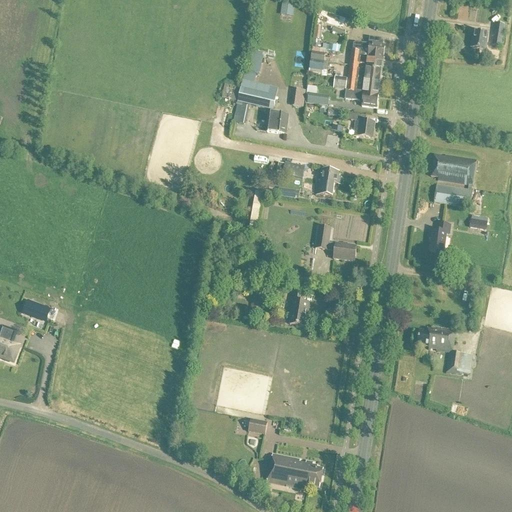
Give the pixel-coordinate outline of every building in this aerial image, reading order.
[(294,15),(295,7),(283,5),(282,13),(294,15)] [(317,17),(343,26),(346,18),(320,9),(317,17)] [(507,28),(496,26),(492,48),(501,49),(504,35),(506,35),(507,28)] [(486,54),(489,36),(474,34),(472,51),(486,54)] [(352,54),(352,58),(383,61),(385,48),(383,48),(383,45),(381,43),(371,41),(370,47),(369,47),(356,45),(354,47),(353,54),(352,54)] [(311,64),(324,66),(325,57),(313,54),(311,64)] [(352,58),(350,69),(358,70),(359,66),(367,67),(367,68),(366,72),(382,73),(383,62),(383,61),(352,58)] [(322,78),(324,66),(311,64),(309,76),(322,78)] [(380,85),(382,73),(366,72),(358,71),(358,70),(350,69),(349,81),(380,85)] [(346,93),(347,80),(335,79),(334,91),(346,93)] [(355,94),(379,97),(380,85),(349,81),(348,85),(356,86),(355,94)] [(224,85),(223,98),(229,99),(226,117),(235,118),(239,86),(224,85)] [(348,85),(347,93),(353,94),(352,103),(363,104),(362,109),(377,111),(379,98),(379,97),(355,94),(356,86),(348,85)] [(238,105),(273,113),(276,99),(241,91),(238,105)] [(296,91),(296,109),(305,109),(306,91),(296,91)] [(217,97),(212,118),(224,121),(229,100),(217,97)] [(330,100),(309,98),(308,106),(328,109),(330,100)] [(329,111),(328,118),(337,119),(338,112),(329,111)] [(345,122),(352,123),(356,123),(354,138),(373,141),(376,126),(365,125),(366,119),(346,115),(345,122)] [(270,116),(269,120),(267,135),(273,136),(286,137),(289,119),(270,116)] [(446,159),(434,157),(431,179),(438,180),(438,183),(469,188),(468,191),(472,191),(472,188),(473,188),(477,163),(446,158),(446,159)] [(285,166),(283,177),(303,181),(305,170),(285,166)] [(343,182),(339,181),(340,175),(323,173),(321,184),(319,183),(318,194),(320,194),(319,198),(333,200),(334,186),(342,187),(343,182)] [(468,193),(436,188),(434,205),(469,211),(472,193),(471,193),(472,191),(468,191),(468,193)] [(279,193),(279,199),(294,201),(295,195),(279,193)] [(471,221),(469,230),(478,231),(479,223),(471,221)] [(438,234),(433,234),(430,255),(444,257),(447,237),(449,237),(450,228),(439,226),(438,234)] [(355,265),(357,249),(336,246),(336,247),(329,246),(331,231),(319,229),(316,251),(328,253),(335,254),(334,262),(355,265)] [(268,268),(267,277),(275,278),(277,269),(268,268)] [(303,305),(304,297),(293,296),(292,303),(294,304),(290,327),(305,329),(308,314),(309,314),(310,306),(303,305)] [(250,314),(263,316),(265,303),(256,302),(255,305),(252,305),(250,314)] [(17,334),(2,329),(2,330),(5,331),(1,342),(0,341),(0,359),(14,364),(19,348),(12,346),(17,334)] [(420,333),(417,349),(429,350),(429,353),(430,353),(430,351),(437,352),(436,354),(449,356),(446,376),(461,378),(464,357),(452,355),(455,333),(435,330),(435,332),(428,331),(428,334),(420,333)] [(455,388),(455,380),(438,379),(437,386),(455,388)] [(251,422),(248,435),(265,438),(268,425),(251,422)] [(320,491),(324,472),(318,471),(318,469),(313,468),(313,465),(273,458),(268,486),(309,494),(310,489),(320,491)]
